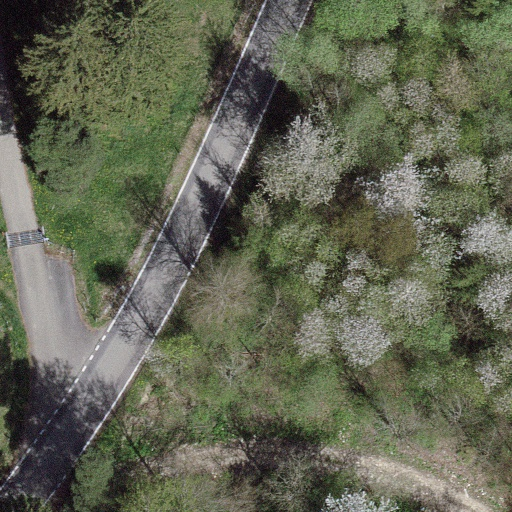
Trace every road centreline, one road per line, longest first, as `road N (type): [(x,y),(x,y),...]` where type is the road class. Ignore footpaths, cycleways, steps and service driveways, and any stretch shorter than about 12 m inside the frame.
road 1 (tertiary): [(288,0),(175,254),(74,425),(11,511)]
road 2 (track): [(74,425),(49,325),(0,206)]
